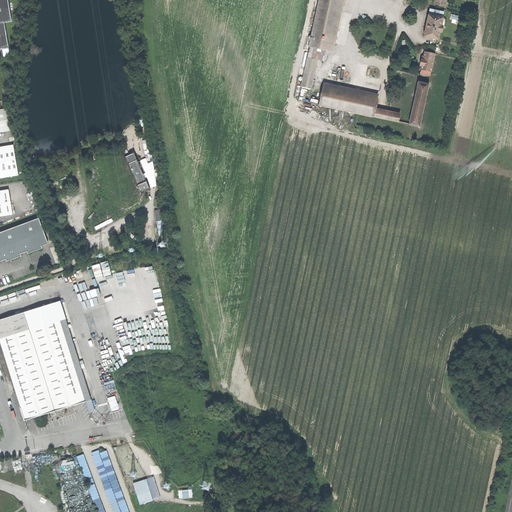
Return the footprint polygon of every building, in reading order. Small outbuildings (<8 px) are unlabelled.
[(0,0),(0,49),(9,48),(5,23),(12,22),(8,0),(0,0)] [(319,0),(310,46),(329,51),(340,0),(319,0)] [(438,40),(444,12),(431,9),(426,30),(425,30),(424,31),(426,32),(424,37),(438,40)] [(310,46),(307,58),(317,60),(326,62),(329,51),(310,46)] [(431,72),(435,54),(425,51),(424,56),(423,56),(422,59),(421,59),(420,65),(422,65),(421,70),(431,72)] [(331,74),(350,78),(354,61),(335,57),(331,74)] [(311,88),(317,60),(307,58),(301,86),(311,88)] [(420,123),(428,84),(419,82),(410,121),(420,123)] [(364,111),(390,117),(391,110),(377,106),(379,96),(322,83),(319,102),(352,109),(352,108),(364,111)] [(8,108),(0,109),(0,132),(11,131),(8,108)] [(13,145),(4,147),(9,177),(18,175),(13,145)] [(0,178),(9,177),(4,147),(0,147),(0,178)] [(133,153),(125,157),(140,192),(149,189),(133,153)] [(0,216),(13,215),(11,202),(9,190),(0,191),(0,216)] [(0,263),(0,264),(0,262),(0,261),(6,259),(7,261),(21,256),(21,254),(27,251),(28,254),(42,248),(42,246),(48,244),(39,218),(0,232),(0,263)] [(137,268),(140,282),(148,281),(145,266),(137,268)] [(0,319),(0,338),(30,329),(24,312),(0,319)] [(0,338),(0,341),(25,420),(51,412),(54,411),(85,402),(59,320),(30,329),(0,338)] [(91,400),(86,401),(89,413),(94,411),(91,400)] [(109,401),(111,411),(118,410),(117,400),(109,401)] [(128,511),(109,449),(100,452),(99,450),(94,451),(112,511),(128,511)] [(133,483),(140,504),(161,498),(154,476),(133,483)] [(91,488),(98,511),(106,511),(98,486),(91,488)]
